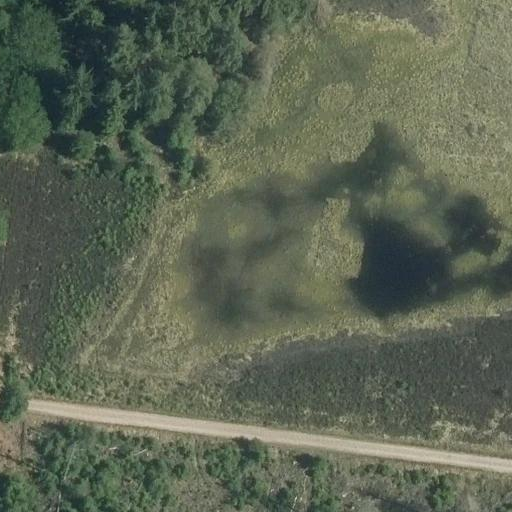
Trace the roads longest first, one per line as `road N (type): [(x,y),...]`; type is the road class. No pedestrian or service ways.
road 1 (track): [(287,435),(11,400)]
road 2 (track): [(511,463),(287,435)]
